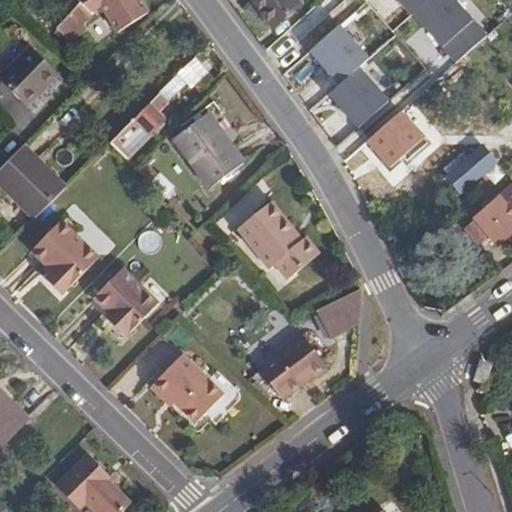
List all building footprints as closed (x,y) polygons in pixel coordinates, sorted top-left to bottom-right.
[(76,0),(80,3),(55,28),(68,43),(83,27),(80,24),(95,9),(98,12),(104,9),(109,17),(112,18),(119,29),(147,13),(138,0),(76,0)] [(291,0),(248,0),(252,5),(271,29),(298,8),(291,0)] [(402,0),(419,17),(436,0),(402,0)] [(488,37),(456,0),(436,0),(419,17),(459,64),(488,37)] [(375,61),(344,25),(311,53),(342,89),(364,70),(375,61)] [(29,47),(0,75),(0,80),(25,106),(57,74),(29,47)] [(184,68),(156,92),(164,100),(191,76),(184,68)] [(364,70),(342,89),(333,97),(364,133),(395,106),(364,70)] [(158,95),(108,143),(125,159),(162,122),(155,114),(166,104),(158,95)] [(205,115),(173,139),(209,190),(242,166),(205,115)] [(20,145),(0,165),(0,185),(32,218),(62,188),(20,145)] [(465,186),(494,161),(483,149),(454,173),(465,186)] [(511,232),(511,187),(464,228),(478,245),(490,236),(497,245),(511,232)] [(270,202),(237,228),(269,268),(275,264),(288,279),(318,254),(305,237),(301,240),(270,202)] [(29,248),(44,265),(49,270),(47,273),(43,277),(58,292),(96,255),(58,218),(29,248)] [(80,306),(95,321),(100,326),(97,329),(113,345),(156,301),(120,266),(80,306)] [(357,287),(314,310),(329,335),(356,322),(357,287)] [(100,326),(95,321),(92,324),(97,329),(100,326)] [(301,331),(256,363),(281,397),(325,364),(301,331)] [(178,353),(150,382),(169,400),(192,422),(220,393),(178,353)] [(169,400),(150,382),(146,386),(165,404),(169,400)] [(0,442),(26,416),(0,391),(0,442)] [(96,475),(101,469),(84,453),(51,485),(74,508),(81,501),(92,511),(114,511),(125,501),(103,480),(102,481),(96,475)] [(107,475),(101,469),(96,475),(102,481),(103,480),(107,475)]
